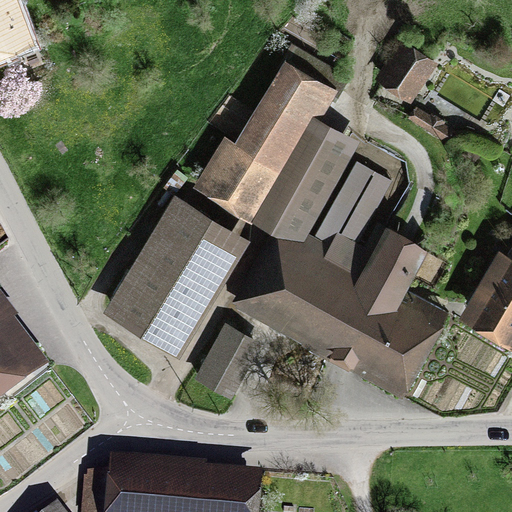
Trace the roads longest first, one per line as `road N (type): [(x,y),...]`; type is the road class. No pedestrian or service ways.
road 1 (residential): [(134,425),(226,441),(511,438)]
road 2 (residential): [(0,191),(134,425)]
road 3 (residential): [(0,510),(134,425)]
